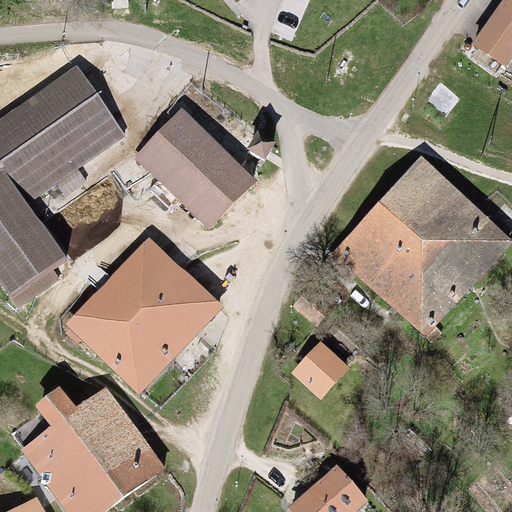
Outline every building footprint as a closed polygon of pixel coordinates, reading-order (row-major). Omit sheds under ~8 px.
[(511,0),(509,0),(476,51),(505,70),(511,60),(511,0)] [(0,276),(16,299),(69,261),(28,204),(123,137),(75,69),(0,121),(0,276)] [(254,185),(183,114),(139,157),(210,228),(254,185)] [(511,239),(422,160),(336,256),(433,342),(511,252),(511,239)] [(71,328),(142,393),(221,308),(151,243),(71,328)] [(297,373),(321,396),(346,369),(322,347),(297,373)] [(23,456),(66,511),(106,511),(165,466),(107,391),(80,412),(60,386),(38,403),(58,429),(23,456)] [(329,477),(292,506),(297,511),(356,511),(357,511),(329,477)]
